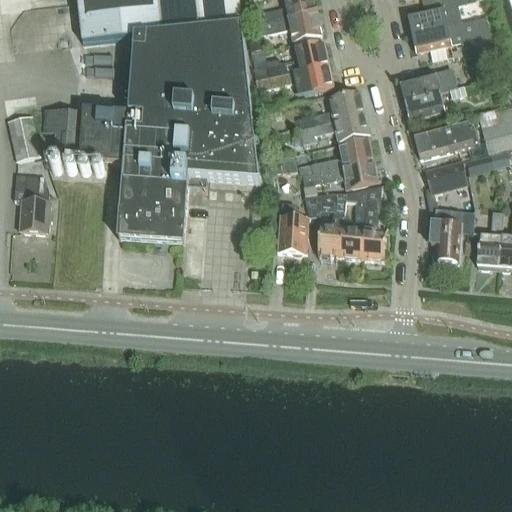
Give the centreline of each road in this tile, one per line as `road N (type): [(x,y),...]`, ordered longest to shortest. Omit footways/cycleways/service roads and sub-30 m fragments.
road 1 (secondary): [(400,358),(0,328)]
road 2 (residential): [(400,358),(411,214),(375,63)]
